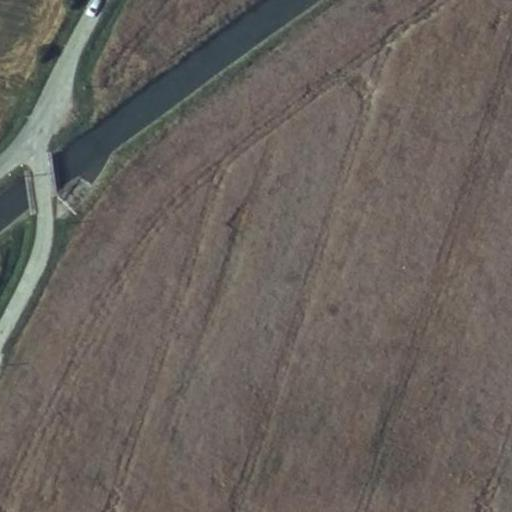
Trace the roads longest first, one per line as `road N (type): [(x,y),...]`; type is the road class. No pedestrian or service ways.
road 1 (unclassified): [(47,126),(50,218),(0,325)]
road 2 (unclassified): [(96,0),(47,126)]
